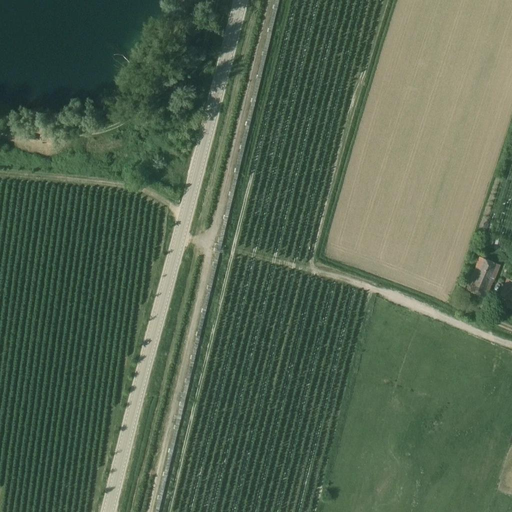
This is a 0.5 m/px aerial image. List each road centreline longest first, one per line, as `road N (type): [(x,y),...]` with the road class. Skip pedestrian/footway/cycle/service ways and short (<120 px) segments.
road 1 (unclassified): [(108,511),(241,0)]
road 2 (track): [(511,345),(377,290)]
